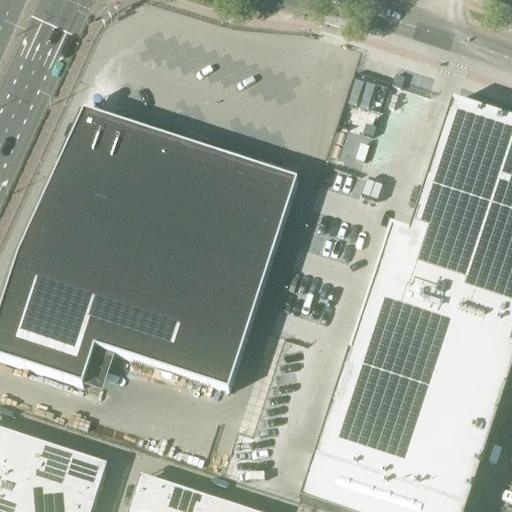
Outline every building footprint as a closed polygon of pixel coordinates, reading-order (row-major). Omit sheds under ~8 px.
[(396,77),(392,89),(401,92),(405,81),(396,77)] [(358,333),(301,506),(315,510),(320,511),(469,511),(511,381),(511,307),(499,304),(511,265),(511,126),(434,101),(389,239),(391,240),(360,334),(358,333)] [(18,260),(0,315),(0,363),(83,391),(96,352),(229,396),(298,185),(84,115),(18,260)] [(0,471),(11,437),(9,436),(9,437),(0,433),(0,471)] [(11,437),(0,471),(0,476),(31,487),(43,447),(41,447),(30,443),(25,441),(25,442),(14,438),(11,437)] [(43,447),(31,487),(62,497),(75,458),(73,457),(73,458),(61,454),(62,453),(57,452),(46,449),(46,448),(43,447)] [(75,458),(62,497),(96,508),(97,506),(96,506),(101,491),(103,487),(102,487),(106,475),(102,467),(93,464),(94,464),(89,462),(89,463),(77,459),(78,459),(75,458)] [(0,511),(22,511),(31,487),(0,476),(0,511)] [(166,511),(173,490),(171,489),(171,490),(159,486),(160,485),(155,484),(146,482),(138,486),(135,497),(134,497),(133,502),(129,511),(166,511)] [(31,487),(22,511),(94,511),(95,510),(96,508),(62,497),(31,487)] [(173,490),(166,511),(201,511),(205,500),(203,500),(191,496),(187,494),(187,495),(175,491),(176,491),(173,490)] [(205,500),(201,511),(236,511),(237,511),(235,510),(223,507),(223,506),(219,505),(207,501),(205,500)]
